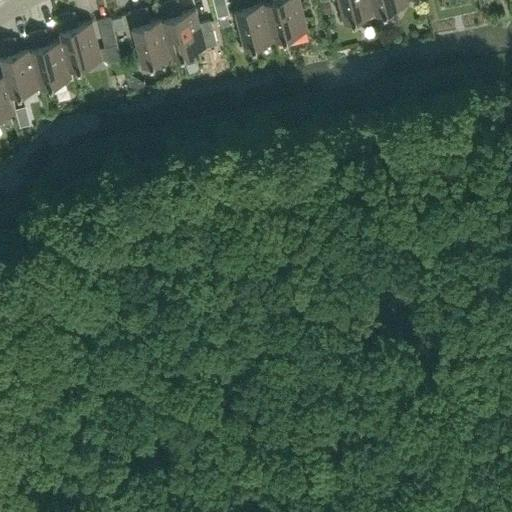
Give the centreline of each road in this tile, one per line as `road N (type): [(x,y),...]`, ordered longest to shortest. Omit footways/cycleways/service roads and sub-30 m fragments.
road 1 (residential): [(511,111),(203,179),(92,224),(0,287)]
road 2 (unknown): [(511,208),(431,233),(364,311),(214,358),(234,511)]
